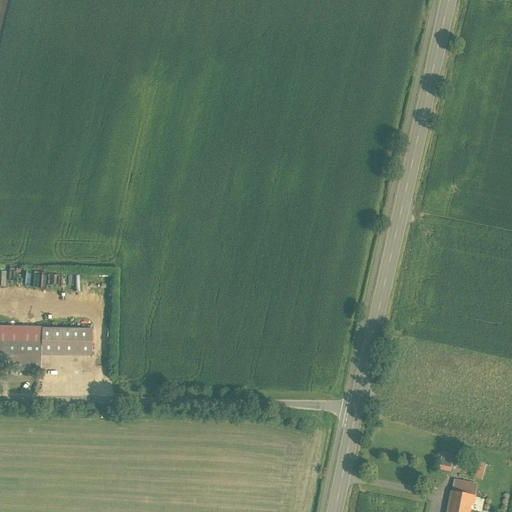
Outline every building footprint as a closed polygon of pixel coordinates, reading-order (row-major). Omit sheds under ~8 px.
[(0,369),(42,371),(42,355),(93,354),(93,330),(0,328),(0,369)] [(454,457),(442,454),(440,469),(451,471),(454,457)] [(472,511),(473,511),(476,496),(452,491),(448,511),(472,511)] [(401,511),(404,500),(381,495),(378,511),(401,511)] [(404,500),(401,511),(426,511),(428,505),(404,500)]
